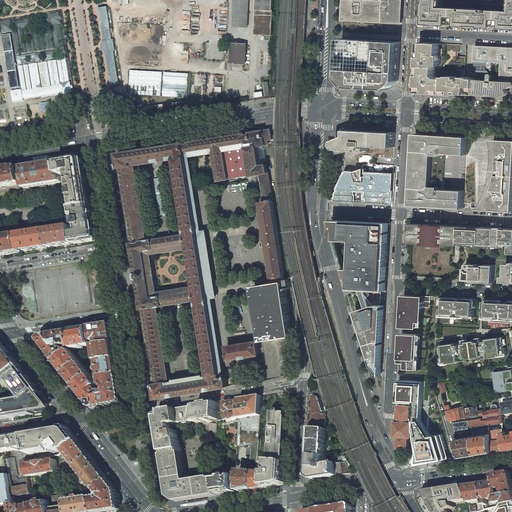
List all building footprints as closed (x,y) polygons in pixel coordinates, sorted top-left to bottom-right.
[(248,0),(235,0),(234,26),(248,27),(248,0)] [(273,0),(257,0),(256,34),(272,34),(273,0)] [(403,1),(373,0),(345,0),(345,10),(344,20),(383,21),(402,22),(403,1)] [(425,0),(425,15),(427,15),(427,24),(454,26),(459,26),(471,27),(471,26),(480,26),(480,27),(498,28),(511,28),(511,0),(510,0),(511,1),(511,0),(511,11),(510,11),(498,10),(494,10),(491,10),(491,12),(483,12),(483,10),(477,9),(464,9),(464,11),(462,11),(462,8),(459,8),(455,8),(443,7),(441,7),(441,0),(425,0)] [(104,40),(102,40),(103,47),(104,52),(106,52),(111,85),(120,84),(114,51),(116,51),(115,46),(114,38),(113,39),(112,33),(107,6),(105,6),(99,7),(104,40)] [(12,20),(0,22),(2,33),(13,31),(17,55),(21,54),(17,29),(18,29),(22,54),(26,53),(23,29),(23,28),(27,53),(36,52),(32,27),(33,27),(37,51),(45,50),(41,26),(42,25),(46,50),(55,49),(51,25),(52,25),(55,48),(56,50),(17,56),(18,65),(57,59),(57,60),(61,83),(60,83),(56,60),(48,61),(52,86),(51,86),(47,62),(38,63),(42,87),(38,63),(29,64),(33,89),(32,89),(28,65),(24,65),(28,90),(27,90),(23,65),(18,66),(22,89),(11,91),(13,102),(25,101),(24,99),(61,93),(61,94),(73,93),(72,89),(74,88),(74,87),(73,85),(71,86),(71,81),(70,82),(66,59),(67,59),(66,54),(68,54),(68,52),(68,51),(66,51),(65,46),(64,47),(60,24),(62,24),(61,19),(63,19),(62,16),(60,16),(60,12),(49,14),(49,15),(12,21),(12,20)] [(10,34),(3,35),(5,52),(8,72),(11,89),(19,87),(10,34)] [(398,81),(401,41),(342,39),(342,51),(355,51),(354,55),(366,55),(366,59),(378,59),(377,70),(350,69),(350,67),(346,68),(346,69),(341,69),(340,78),(341,78),(343,80),(345,82),(349,86),(349,87),(389,89),(398,81)] [(248,42),(232,41),(231,62),(247,63),(248,42)] [(418,42),(417,62),(416,86),(418,86),(418,89),(422,92),(432,92),(432,90),(450,91),(450,93),(456,94),(456,91),(459,91),(459,94),(468,94),(468,92),(475,92),(476,79),(471,78),(471,77),(462,77),(460,77),(460,78),(454,78),(452,76),(448,76),(448,77),(443,77),(443,79),(436,78),(436,77),(435,76),(433,76),(434,64),(443,64),(443,60),(439,60),(440,44),(418,42)] [(501,81),(511,81),(511,47),(491,46),(491,49),(489,49),(488,49),(488,46),(475,46),(474,64),(474,65),(475,66),(475,67),(476,67),(476,71),(476,75),(489,76),(489,72),(488,71),(488,70),(487,70),(487,62),(489,62),(489,66),(489,67),(490,68),(491,68),(492,67),(493,67),(493,62),(502,63),(501,81)] [(164,74),(131,71),(129,94),(162,97),(164,74)] [(475,92),(475,95),(484,95),(505,96),(508,95),(509,93),(510,90),(508,90),(508,88),(511,88),(511,87),(511,81),(501,81),(494,80),(495,75),(494,74),(493,73),(491,73),(491,74),(490,75),(490,80),(476,79),(475,92)] [(188,98),(189,75),(166,74),(164,96),(188,98)] [(190,100),(163,104),(164,108),(190,105),(190,100)] [(41,103),(41,111),(51,111),(50,102),(41,103)] [(184,144),(186,156),(214,152),(219,181),(260,174),(265,201),(261,202),(267,241),(264,241),(265,246),(268,246),(274,283),(286,281),(285,280),(266,164),(260,165),(257,146),(267,144),(268,143),(268,140),(270,139),(271,138),(270,129),(250,132),(250,133),(246,134),(245,133),(189,142),(189,143),(184,144)] [(395,147),(396,132),(348,130),(348,136),(336,140),(335,142),(335,145),(336,146),(338,149),(369,150),(370,145),(393,147),(395,147)] [(441,135),(416,133),(413,185),(412,205),(438,206),(453,207),(464,208),(465,190),(454,190),(444,189),(446,153),(467,154),(468,137),(441,135)] [(486,199),(481,208),(480,209),(511,210),(511,139),(494,139),(495,139),(496,146),(496,153),(496,157),(496,165),(495,173),(493,182),(489,193),(486,199)] [(184,142),(118,153),(120,168),(121,167),(132,166),(131,161),(175,154),(176,158),(186,156),(184,144),(184,142)] [(186,156),(176,158),(187,233),(190,247),(193,266),(196,286),(198,299),(210,375),(221,373),(211,313),(198,235),(186,156)] [(93,206),(87,163),(80,159),(59,162),(61,176),(62,175),(62,176),(63,176),(63,177),(67,177),(66,175),(73,174),(76,192),(75,192),(76,198),(77,209),(93,206)] [(40,165),(43,185),(62,182),(61,176),(59,162),(40,165)] [(24,187),(43,185),(40,165),(21,168),(24,185),(24,187)] [(132,166),(121,167),(133,242),(144,240),(132,166)] [(7,187),(22,184),(22,185),(24,185),(21,168),(0,171),(3,187),(3,188),(6,188),(7,187)] [(354,202),(354,190),(361,190),(367,191),(367,203),(392,204),(393,174),(391,174),(366,173),(366,168),(360,170),(357,171),(349,170),(333,201),(354,202)] [(162,177),(154,178),(160,214),(168,213),(162,177)] [(249,198),(233,201),(236,215),(252,212),(249,198)] [(77,209),(73,209),(75,218),(78,218),(80,231),(74,232),(77,243),(99,240),(93,206),(77,209)] [(353,221),(332,220),(341,247),(352,291),(359,314),(375,364),(382,373),(384,343),(383,343),(383,341),(384,341),(386,303),(381,303),(382,290),(387,290),(388,266),(386,266),(388,242),(390,242),(391,222),(353,221)] [(452,226),(412,224),(411,242),(431,243),(432,243),(434,244),(438,244),(439,244),(441,243),(455,244),(458,244),(461,244),(462,226),(459,226),(452,226)] [(511,228),(509,229),(472,227),(463,226),(462,226),(461,244),(462,244),(466,244),(466,245),(482,246),(482,244),(486,245),(486,246),(489,246),(489,245),(496,245),(496,244),(503,245),(503,247),(508,247),(509,245),(511,245),(510,252),(511,251),(511,228)] [(74,228),(49,231),(51,247),(77,243),(74,232),(74,228)] [(49,231),(20,236),(22,252),(51,247),(49,231)] [(190,247),(187,233),(144,240),(133,242),(132,242),(133,252),(134,252),(138,274),(142,299),(141,299),(142,309),(144,309),(154,307),(198,299),(196,286),(176,289),(157,292),(153,272),(150,253),(170,250),(190,247)] [(207,233),(198,235),(211,313),(219,311),(207,233)] [(20,236),(0,238),(0,248),(1,256),(22,252),(20,236)] [(467,280),(494,281),(495,265),(484,264),(484,266),(479,266),(479,264),(468,263),(467,268),(466,268),(465,274),(467,274),(467,280)] [(293,328),(292,323),(291,317),(290,312),(290,311),(289,306),(290,306),(289,305),(288,300),(289,300),(289,299),(288,299),(287,294),(288,294),(288,293),(287,293),(287,290),(290,289),(289,288),(292,287),(291,279),(285,280),(286,281),(274,283),(259,285),(260,292),(259,292),(260,293),(260,292),(261,298),(260,298),(261,298),(262,303),(261,303),(261,304),(262,304),(263,309),(262,309),(262,310),(263,310),(264,315),(263,315),(263,316),(264,316),(265,321),(264,321),(264,322),(265,322),(266,327),(265,327),(265,328),(266,327),(266,333),(267,340),(268,340),(274,377),(278,376),(282,376),(287,375),(287,372),(291,371),(293,328)] [(97,306),(106,304),(103,288),(94,289),(97,306)] [(423,296),(406,295),(406,299),(404,299),(403,310),(407,310),(407,312),(403,312),(402,325),(402,326),(405,326),(421,327),(422,307),(430,308),(431,296),(425,296),(425,301),(422,301),(423,296)] [(475,299),(442,297),(441,314),(448,314),(459,315),(459,316),(467,317),(467,315),(474,316),(475,299)] [(511,300),(487,299),(486,311),(485,310),(484,316),(491,317),(491,321),(511,322),(511,300)] [(166,382),(154,307),(144,309),(156,383),(166,382)] [(97,346),(115,343),(112,325),(91,328),(94,346),(97,346)] [(75,349),(86,348),(89,348),(89,347),(94,346),(91,328),(72,331),(75,349)] [(40,340),(57,362),(69,352),(67,350),(67,349),(66,349),(65,349),(64,350),(63,347),(63,346),(64,346),(66,346),(72,345),(72,349),(74,348),(75,349),(72,331),(45,335),(41,339),(40,340)] [(404,334),(404,333),(403,338),(402,338),(401,348),(405,349),(405,351),(401,350),(400,362),(401,362),(407,363),(406,368),(418,369),(421,335),(404,334)] [(503,337),(440,345),(442,356),(440,357),(441,362),(448,361),(448,363),(470,360),(469,358),(479,356),(479,359),(500,356),(500,354),(507,353),(506,348),(505,348),(503,337)] [(0,355),(3,355),(11,354),(1,341),(0,340),(0,355)] [(258,341),(228,346),(230,359),(242,357),(242,358),(248,357),(248,356),(260,355),(258,341)] [(99,361),(118,358),(115,343),(97,346),(98,354),(97,354),(97,356),(98,356),(99,361)] [(69,352),(57,362),(66,374),(81,362),(72,350),(71,350),(69,352)] [(0,369),(5,377),(15,369),(20,365),(11,354),(3,355),(0,355),(0,369)] [(99,361),(102,376),(120,374),(118,358),(99,361)] [(66,374),(76,386),(91,375),(81,362),(66,374)] [(0,419),(33,414),(33,412),(47,410),(49,405),(40,395),(42,393),(20,365),(5,377),(22,397),(0,400),(0,419)] [(508,370),(494,372),(497,392),(511,390),(511,381),(509,382),(508,379),(511,377),(511,366),(508,367),(508,370)] [(156,383),(154,383),(155,386),(157,398),(171,396),(228,387),(226,376),(221,377),(221,373),(210,375),(205,376),(205,374),(174,379),(175,381),(166,382),(156,383)] [(105,391),(106,406),(125,403),(120,374),(102,376),(103,385),(104,386),(105,387),(105,389),(106,389),(106,391),(105,391)] [(101,392),(98,388),(99,387),(99,388),(100,387),(99,386),(98,384),(91,375),(76,386),(90,404),(91,404),(92,407),(93,408),(94,408),(98,407),(99,408),(106,406),(105,391),(101,392)] [(399,378),(398,403),(399,406),(412,407),(411,422),(412,423),(412,436),(418,443),(422,460),(423,462),(431,461),(455,457),(432,380),(399,378)] [(445,382),(439,383),(442,393),(447,391),(445,382)] [(318,386),(315,385),(313,414),(325,414),(320,399),(321,399),(318,386)] [(240,412),(238,432),(238,437),(238,447),(252,444),(259,443),(262,396),(241,400),(240,412)] [(241,400),(224,402),(225,412),(224,412),(224,413),(219,414),(218,419),(218,421),(225,419),(226,423),(229,423),(229,425),(235,424),(234,422),(237,421),(237,418),(239,417),(238,412),(240,412),(241,400)] [(511,400),(502,402),(503,408),(504,413),(511,411),(511,400)] [(220,403),(199,406),(196,419),(197,421),(197,423),(208,421),(208,422),(212,421),(212,420),(218,419),(219,414),(220,403)] [(449,404),(446,405),(451,421),(467,418),(466,413),(465,405),(454,408),(454,409),(451,410),(449,404)] [(485,412),(484,412),(485,415),(485,418),(503,415),(502,408),(498,409),(498,406),(496,404),(493,405),(492,406),(492,410),(489,410),(489,411),(485,412)] [(468,413),(466,413),(467,418),(485,415),(484,412),(485,412),(484,410),(480,411),(479,406),(477,407),(476,405),(473,406),(474,407),(467,408),(468,413)] [(199,406),(178,410),(180,424),(186,423),(187,425),(191,424),(190,422),(197,421),(196,419),(199,406)] [(411,422),(412,407),(399,406),(398,422),(397,422),(396,435),(399,436),(399,446),(408,447),(409,436),(412,436),(412,423),(411,422)] [(165,417),(160,418),(165,453),(181,450),(182,450),(179,432),(174,433),(172,425),(180,424),(178,410),(164,412),(165,417)] [(271,461),(286,462),(288,414),(284,413),(284,411),(282,410),(277,410),(277,413),(274,413),(273,440),(274,440),(274,445),(272,445),(271,461)] [(325,414),(313,414),(313,429),(327,430),(327,426),(328,426),(328,424),(327,424),(327,414),(325,414)] [(485,418),(483,418),(483,420),(489,419),(490,424),(503,423),(504,423),(503,415),(485,418)] [(483,418),(470,420),(471,424),(472,427),(488,424),(488,427),(490,427),(490,424),(489,419),(483,420),(483,418)] [(470,420),(451,423),(453,429),(456,428),(456,430),(469,428),(469,426),(470,426),(470,424),(471,424),(470,420)] [(66,428),(26,434),(29,447),(30,455),(34,454),(49,452),(52,450),(56,454),(59,454),(61,454),(65,451),(79,441),(79,440),(75,433),(71,430),(66,428)] [(327,430),(313,429),(312,441),(327,442),(328,431),(327,430)] [(504,429),(491,431),(491,433),(494,451),(503,450),(507,449),(504,431),(504,429)] [(491,433),(473,436),(477,454),(485,452),(494,451),(491,433)] [(15,436),(4,438),(6,451),(15,450),(16,451),(21,450),(20,449),(29,447),(26,434),(15,436)] [(466,437),(456,439),(462,456),(469,455),(477,454),(473,436),(468,437),(466,437)] [(71,459),(69,460),(70,461),(72,460),(77,467),(91,456),(79,441),(65,451),(71,459)] [(328,452),(328,448),(328,447),(327,447),(327,442),(312,441),(311,456),(327,457),(327,452),(328,452)] [(259,443),(252,444),(250,468),(256,468),(257,466),(258,461),(259,443)] [(181,450),(165,453),(172,495),(180,501),(219,494),(217,479),(186,483),(181,450)] [(91,456),(77,467),(95,490),(96,489),(109,479),(91,456)] [(327,457),(311,456),(310,477),(314,480),(338,476),(335,458),(335,457),(330,458),(331,464),(326,465),(327,457)] [(343,456),(335,458),(338,476),(352,474),(346,463),(345,463),(343,456)] [(15,457),(7,459),(10,474),(10,475),(13,488),(30,485),(28,478),(18,480),(17,475),(18,475),(15,457)] [(56,460),(26,465),(28,477),(58,472),(56,460)] [(254,472),(253,489),(266,487),(267,473),(263,473),(263,471),(262,471),(262,461),(258,461),(257,466),(256,468),(254,472)] [(271,461),(267,461),(267,465),(271,465),(271,471),(273,472),(272,474),(267,473),(266,487),(283,485),(285,483),(286,462),(271,461)] [(249,472),(240,471),(239,489),(239,491),(253,489),(254,472),(250,472),(250,471),(249,471),(249,472)] [(495,482),(497,495),(511,493),(511,480),(510,472),(501,473),(493,475),(494,477),(495,482)] [(0,506),(4,506),(12,505),(16,504),(14,497),(13,488),(10,475),(0,476),(0,506)] [(219,494),(236,492),(236,476),(232,477),(231,476),(228,477),(227,478),(217,479),(219,494)] [(100,495),(100,497),(93,498),(95,511),(107,511),(122,510),(118,491),(109,479),(96,489),(100,495)] [(486,483),(481,484),(484,500),(484,502),(485,510),(489,509),(488,505),(487,500),(494,499),(494,504),(495,508),(499,507),(497,495),(495,482),(486,483)] [(468,486),(464,486),(468,498),(469,501),(469,503),(484,500),(481,484),(468,486)] [(30,485),(13,488),(14,497),(18,496),(31,494),(30,485)] [(421,500),(428,511),(449,511),(450,511),(456,508),(454,503),(469,501),(468,498),(464,486),(437,491),(424,493),(421,500)] [(123,490),(121,491),(127,500),(129,498),(123,490)] [(511,493),(497,495),(499,507),(511,503),(511,493)] [(67,495),(49,498),(50,502),(51,509),(52,509),(59,507),(69,506),(68,501),(67,495)] [(78,499),(68,501),(69,506),(69,507),(69,510),(69,511),(95,511),(93,498),(93,497),(82,499),(82,495),(77,496),(78,499)] [(38,504),(33,504),(33,505),(34,511),(52,511),(52,509),(51,509),(50,502),(45,503),(44,500),(43,500),(43,501),(40,502),(40,503),(38,503),(38,504)] [(511,511),(511,503),(499,507),(495,508),(489,509),(485,510),(482,511),(477,511),(476,511),(511,511)]
